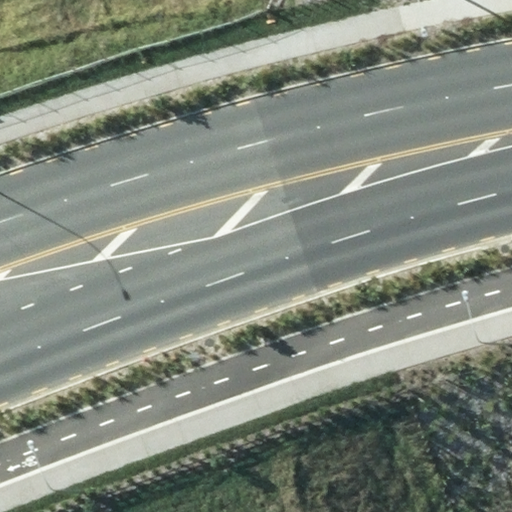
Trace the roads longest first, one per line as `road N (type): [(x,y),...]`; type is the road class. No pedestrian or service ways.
road 1 (secondary): [(511,190),(266,265),(0,361)]
road 2 (secondary): [(0,226),(192,163),(511,88)]
